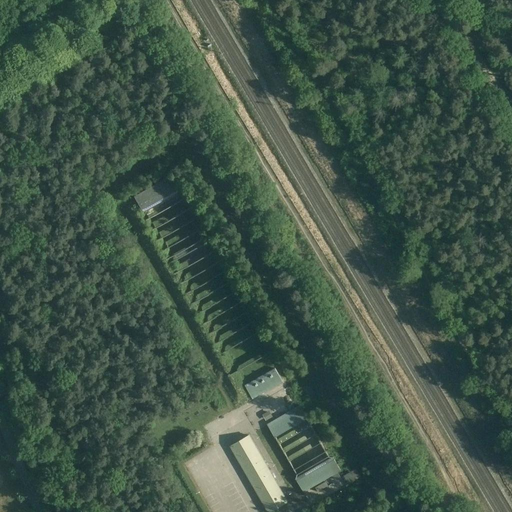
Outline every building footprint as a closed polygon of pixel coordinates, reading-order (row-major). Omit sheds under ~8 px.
[(132,195),(140,210),(177,192),(169,176),(132,195)] [(184,204),(170,210),(172,217),(187,211),(184,204)] [(283,382),(275,369),(274,368),(245,385),(253,399),(283,382)] [(300,406),(297,407),(266,425),(267,426),(274,438),(275,437),(276,437),(307,419),(300,406)] [(269,511),(287,502),(250,436),(231,447),(268,511),(269,511)] [(341,470),(333,458),(333,457),(295,479),(303,492),(341,470)] [(361,477),(356,469),(344,476),(348,484),(361,477)]
